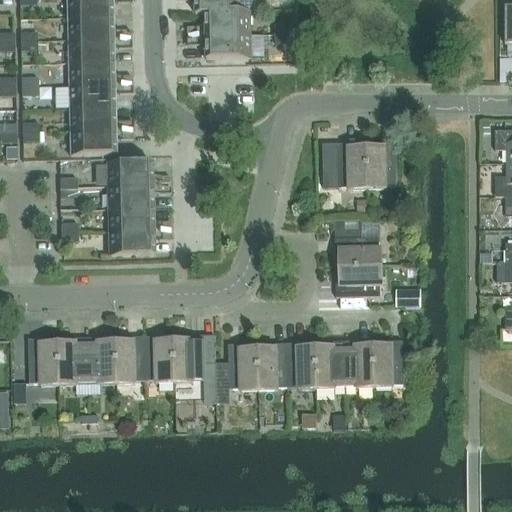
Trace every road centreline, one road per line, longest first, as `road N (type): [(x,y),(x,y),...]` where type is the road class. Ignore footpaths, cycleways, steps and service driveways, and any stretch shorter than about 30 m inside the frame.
road 1 (residential): [(0,298),(224,290),(246,269),(276,145)]
road 2 (residential): [(276,145),(282,123),(299,106),(511,104)]
road 3 (residential): [(152,0),(153,67),(167,106),(207,130),(276,145)]
